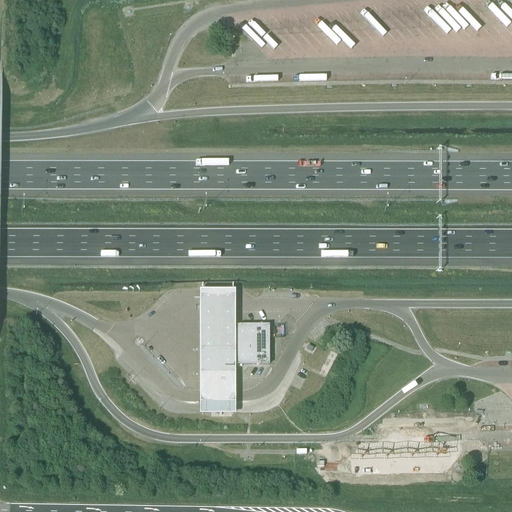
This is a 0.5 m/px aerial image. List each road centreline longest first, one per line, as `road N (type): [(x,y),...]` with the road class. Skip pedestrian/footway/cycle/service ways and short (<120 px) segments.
road 1 (motorway): [(511,177),(0,174)]
road 2 (motorway): [(0,243),(511,243)]
road 3 (motorway): [(141,115),(81,131),(0,138)]
